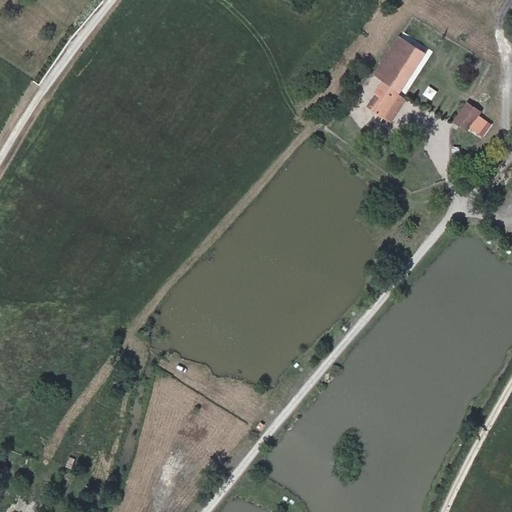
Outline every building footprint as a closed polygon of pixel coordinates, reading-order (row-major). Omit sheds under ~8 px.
[(387,92),(378,108),(384,112),(388,115),(390,116),(407,90),(431,52),(406,34),(381,74),(390,79),(383,89),(384,90),(387,92)] [(427,102),(432,93),(423,88),(418,98),(427,102)] [(384,90),(374,105),(378,108),(387,92),(384,90)] [(407,90),(390,116),(394,118),(411,93),(407,90)] [(459,120),(472,129),(485,113),(472,103),(459,120)] [(69,457),(66,468),(73,469),(75,458),(69,457)]
